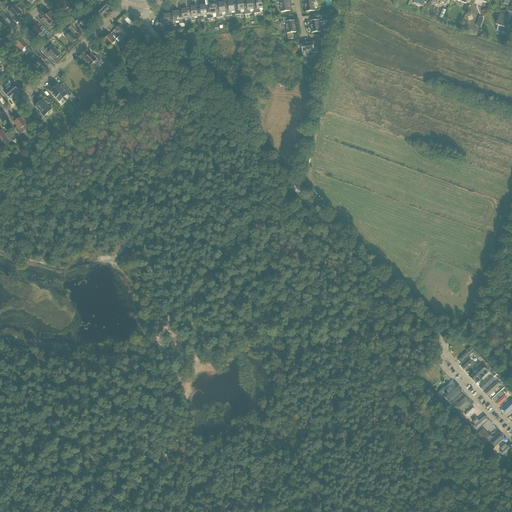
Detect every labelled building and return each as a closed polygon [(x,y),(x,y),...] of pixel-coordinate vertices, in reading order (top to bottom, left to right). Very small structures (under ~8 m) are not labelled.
[(70,12),(75,7),(70,1),(67,3),(63,0),(62,0),(57,5),(58,6),(57,7),(59,9),(61,8),(64,12),(67,9),(70,12)] [(238,6),(234,6),(235,13),(235,15),(241,14),(241,12),(243,12),(244,12),(243,6),(242,0),(238,0),(237,0),(237,4),(238,6)] [(247,5),(243,6),(244,12),(244,15),(251,14),(250,11),(252,11),(253,11),(252,2),(251,0),(246,0),(247,3),(247,5)] [(255,0),(256,2),(252,2),(253,11),(254,13),(260,13),(260,10),(263,10),(262,3),(261,0),(255,0)] [(279,3),(281,12),(290,11),(288,0),(277,0),(278,3),(279,3)] [(303,0),(306,12),(314,11),(313,1),(315,1),(314,0),(303,0)] [(228,6),(224,7),(225,14),(226,16),(232,15),(232,13),(234,13),(235,13),(234,6),(233,1),(227,2),(228,4),(228,6)] [(219,6),(215,7),(216,15),(216,18),(223,17),(222,14),(224,14),(225,14),(224,7),(224,2),(218,3),(218,4),(219,6)] [(102,15),(108,9),(108,8),(109,7),(106,5),(105,6),(103,3),(99,7),(96,4),(91,9),(96,14),(99,12),(102,15)] [(206,8),(207,16),(207,19),(213,18),(216,18),(216,15),(215,7),(214,3),(209,4),(209,5),(209,8),(206,8)] [(200,11),(197,12),(197,18),(198,20),(204,19),(204,17),(206,17),(207,16),(206,8),(205,5),(200,5),(200,9),(200,11)] [(4,11),(9,16),(12,14),(15,17),(15,18),(18,16),(21,13),(21,12),(22,11),(19,8),(18,9),(15,6),(12,9),(9,6),(4,11)] [(191,12),(187,13),(188,20),(188,21),(195,21),(194,18),(196,18),(197,18),(197,12),(196,6),(190,7),(191,10),(191,12)] [(178,11),(177,11),(179,24),(186,23),(185,21),(188,20),(187,13),(187,8),(181,9),(182,13),(178,13),(178,11)] [(168,13),(170,26),(176,26),(176,23),(179,23),(179,24),(177,11),(172,12),(172,15),(169,16),(168,13)] [(46,16),(43,18),(47,22),(44,24),(50,30),(55,25),(52,22),(55,19),(52,16),(53,15),(51,12),(50,13),(49,12),(46,16)] [(8,25),(7,24),(4,21),(7,19),(2,13),(0,14),(0,30),(0,31),(1,30),(2,30),(8,25)] [(170,26),(168,13),(163,14),(163,19),(162,19),(160,20),(159,19),(157,22),(163,27),(163,29),(167,28),(167,26),(170,25),(170,26)] [(498,18),(496,25),(498,25),(497,29),(503,31),(502,33),(508,34),(509,30),(511,25),(508,24),(508,25),(506,25),(506,24),(509,17),(500,13),(498,18)] [(313,20),(310,21),(311,33),(316,32),(320,31),(319,22),(321,22),(327,21),(326,15),(320,16),(317,16),(312,17),(313,20)] [(127,17),(125,20),(130,26),(133,23),(127,17)] [(291,17),(283,18),(284,24),(285,24),(288,39),(293,38),(292,33),(296,32),(294,20),(291,21),(291,17)] [(89,25),(91,24),(88,22),(87,23),(84,20),(81,23),(78,20),(73,25),(78,30),(80,28),(84,32),(90,26),(89,25)] [(120,24),(114,30),(118,33),(120,35),(121,36),(124,39),(128,35),(125,32),(126,31),(120,24)] [(36,25),(33,27),(30,30),(31,31),(30,32),(32,35),(33,34),(36,37),(40,34),(42,37),(47,32),(42,26),(40,29),(36,25)] [(70,27),(65,31),(68,34),(65,37),(68,41),(67,42),(69,44),(70,43),(71,44),(77,38),(73,34),(76,32),(70,27)] [(104,40),(107,43),(110,46),(116,41),(109,34),(104,40)] [(16,45),(15,46),(17,49),(18,48),(21,51),(25,48),(27,51),(28,50),(32,53),(36,49),(32,46),(27,40),(25,43),(22,40),(21,39),(18,41),(15,44),(16,45)] [(312,53),(318,52),(316,41),(301,43),(302,52),(307,51),(307,55),(312,55),(312,53)] [(50,56),(53,59),(54,60),(60,54),(59,54),(60,53),(58,50),(57,51),(54,48),(51,51),(48,48),(43,53),(48,58),(50,56)] [(90,53),(88,56),(84,59),(85,59),(84,61),(86,63),(87,62),(90,65),(94,62),(98,67),(103,62),(96,55),(94,57),(90,53)] [(47,66),(44,62),(46,60),(41,54),(36,59),(38,62),(35,65),(38,69),(37,70),(40,72),(41,71),(41,72),(45,69),(47,66)] [(12,84),(4,90),(11,99),(19,92),(12,84)] [(54,88),(49,91),(58,101),(66,94),(69,97),(72,95),(66,88),(64,90),(58,84),(57,84),(58,85),(53,89),(54,88)] [(36,115),(40,119),(51,109),(51,110),(52,110),(47,105),(48,104),(45,101),(44,102),(42,99),(43,101),(39,104),(38,103),(34,106),(39,113),(36,115)] [(14,122),(15,123),(17,127),(15,129),(19,135),(25,131),(22,127),(26,125),(23,121),(24,120),(22,117),(21,118),(21,117),(14,122)] [(0,143),(3,147),(12,140),(11,139),(7,133),(4,135),(2,131),(1,130),(0,131),(0,143)] [(471,346),(457,359),(461,364),(472,353),(489,371),(491,368),(483,359),(480,356),(471,346)] [(472,355),(469,357),(477,365),(480,363),(472,355)] [(488,371),(482,365),(469,377),(475,383),(488,371)] [(491,368),(489,371),(494,376),(497,374),(496,374),(491,368)] [(489,373),(478,384),(481,387),(493,377),(489,373)] [(507,386),(508,386),(502,380),(499,382),(505,388),(507,386)] [(464,393),(453,381),(446,387),(448,389),(446,391),(450,395),(445,400),(451,405),(464,393)] [(497,382),(484,393),(489,398),(501,386),(497,382)] [(511,395),(511,390),(508,386),(507,386),(505,388),(503,390),(505,393),(508,391),(511,395)] [(435,395),(442,402),(445,400),(438,392),(435,395)] [(510,400),(505,394),(496,403),(498,406),(501,403),(504,405),(510,400)] [(470,403),(464,397),(454,407),(459,413),(470,403)] [(445,400),(442,402),(448,409),(451,406),(445,400)] [(511,401),(500,410),(506,416),(511,410),(511,401)] [(451,406),(448,409),(456,417),(459,414),(451,406)] [(478,410),(475,407),(474,409),(472,406),(466,412),(468,414),(466,416),(469,419),(478,410)] [(459,414),(456,417),(464,426),(467,423),(459,414)] [(473,427),(476,430),(487,420),(484,417),(479,421),(476,419),(472,422),(475,425),(473,427)] [(467,423),(464,426),(472,434),(472,435),(475,432),(470,426),(472,425),(469,422),(467,423)] [(490,434),(496,428),(490,422),(483,427),(490,434)] [(481,443),(489,435),(483,428),(477,434),(475,432),(472,435),(481,443)] [(490,442),(494,447),(504,438),(499,433),(490,442)] [(482,444),(489,452),(492,449),(493,448),(494,447),(491,444),(489,446),(486,444),(489,442),(489,441),(492,438),(489,435),(481,443),(482,444)] [(511,446),(510,444),(507,447),(505,444),(500,449),(502,451),(500,453),(502,455),(511,446)] [(497,461),(500,458),(492,449),(489,452),(497,461)]
